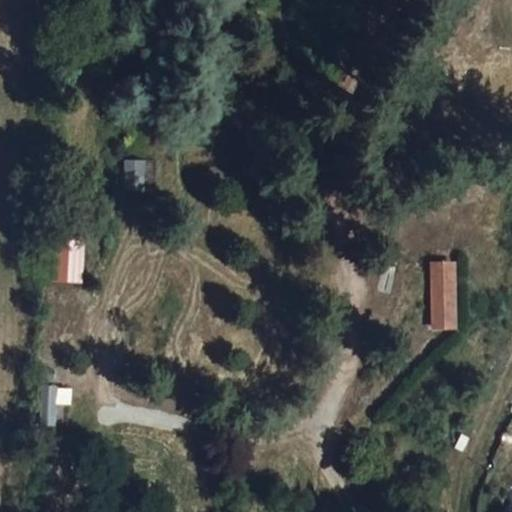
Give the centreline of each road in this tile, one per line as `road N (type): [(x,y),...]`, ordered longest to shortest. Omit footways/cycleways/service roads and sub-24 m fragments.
road 1 (track): [(147,0),(126,219),(107,305),(107,384),(134,419),(235,432),(319,429)]
road 2 (track): [(325,176),(291,113),(286,0)]
road 3 (track): [(468,511),(511,380)]
